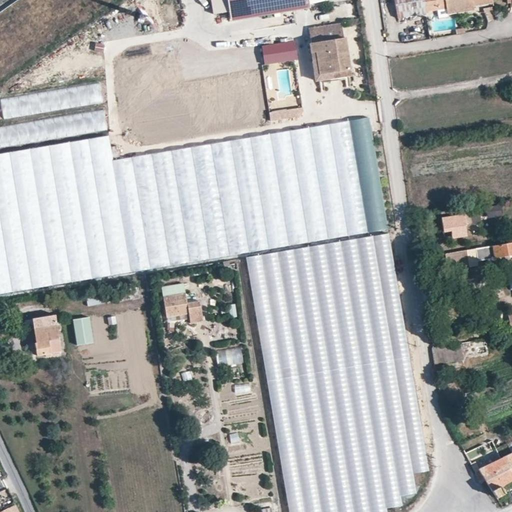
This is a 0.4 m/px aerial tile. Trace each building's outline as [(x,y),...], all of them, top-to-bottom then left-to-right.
[(492,2),(491,0),(394,0),(398,17),(426,13),(425,10),(437,8),(435,0),(445,0),(447,12),(473,8),(473,5),(472,0),(473,0),(480,0),(481,3),(492,2)] [(495,20),(492,7),(483,8),(485,21),(495,20)] [(351,76),(346,39),(345,39),(343,24),(311,28),(313,43),(311,43),(316,81),(351,76)] [(260,30),(266,65),(296,60),(291,25),(260,30)] [(0,99),(3,119),(102,102),(99,83),(0,99)] [(300,118),(304,113),(303,109),(292,110),(293,118),(300,118)] [(293,118),(292,110),(270,113),(271,121),(293,118)] [(104,113),(0,125),(0,144),(107,131),(104,113)] [(110,142),(0,153),(0,285),(248,259),(256,336),(264,321),(272,325),(268,283),(291,281),(286,283),(303,291),(306,286),(306,293),(310,286),(311,296),(336,308),(370,305),(369,300),(382,307),(387,316),(402,324),(392,232),(385,233),(373,125),(111,153),(110,142)] [(464,207),(439,212),(442,231),(450,230),(451,237),(466,235),(465,223),(471,223),(470,214),(465,215),(464,207)] [(511,241),(485,246),(487,258),(511,254),(511,241)] [(448,268),(477,265),(476,250),(446,253),(448,268)] [(185,294),(183,284),(160,288),(161,298),(185,294)] [(85,293),(88,306),(101,303),(99,290),(85,293)] [(185,294),(161,298),(165,320),(188,316),(189,325),(203,323),(197,291),(185,294)] [(227,306),(229,317),(237,315),(234,304),(227,306)] [(58,328),(56,316),(34,319),(36,331),(58,328)] [(90,318),(73,320),(77,345),(93,343),(90,318)] [(58,328),(36,331),(38,344),(36,345),(38,358),(62,354),(58,328)] [(459,343),(433,347),(435,365),(463,360),(459,343)] [(217,366),(242,364),(241,348),(216,349),(217,366)] [(230,442),(247,440),(245,430),(229,432),(230,442)] [(511,440),(506,443),(506,442),(495,448),(499,455),(509,450),(511,452),(488,463),(481,466),(478,468),(479,470),(495,497),(503,493),(499,486),(504,484),(511,479),(511,440)] [(279,444),(288,511),(386,511),(386,509),(402,506),(401,498),(417,495),(414,474),(426,472),(423,451),(402,463),(417,461),(405,467),(402,462),(390,464),(389,462),(370,465),(363,453),(331,458),(332,462),(323,463),(321,460),(316,463),(312,456),(302,457),(304,470),(294,451),(285,456),(279,444)] [(481,466),(488,463),(483,454),(476,457),(481,466)]
